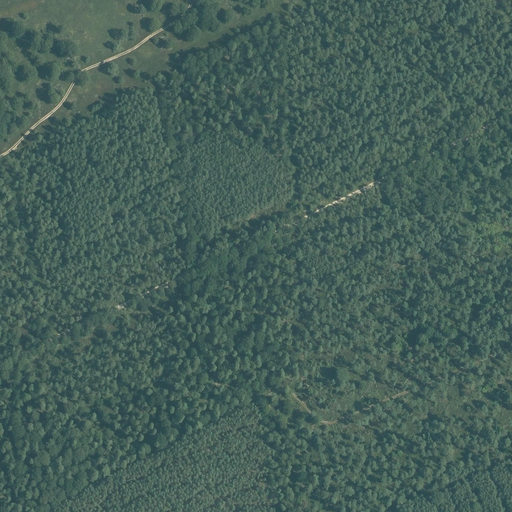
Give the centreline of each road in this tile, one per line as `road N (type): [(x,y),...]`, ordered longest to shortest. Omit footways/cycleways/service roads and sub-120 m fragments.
road 1 (track): [(0,366),(511,115)]
road 2 (track): [(511,350),(315,428),(304,409),(294,223)]
road 3 (track): [(303,388),(283,390),(52,511)]
road 4 (track): [(0,156),(58,107),(77,75),(178,20),(192,0)]
